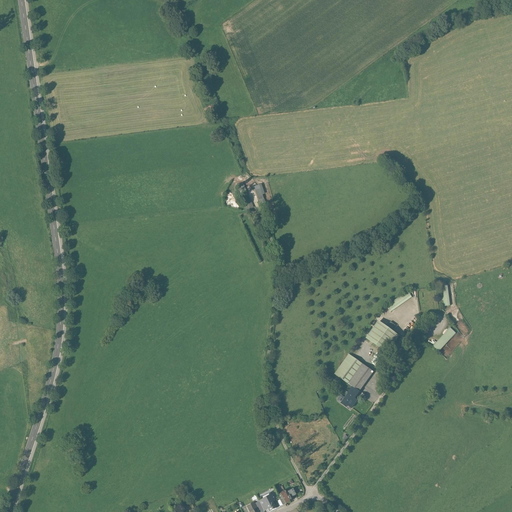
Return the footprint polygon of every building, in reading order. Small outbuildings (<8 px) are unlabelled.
[(241,183),(234,186),(238,193),(244,190),(241,183)] [(261,184),(254,187),(261,206),(266,204),(262,195),(265,194),(261,184)] [(444,307),(451,306),(448,286),(441,287),(444,307)] [(408,292),(388,305),(392,311),(412,298),(408,292)] [(379,322),(367,339),(384,351),(396,334),(379,322)] [(433,347),(439,353),(457,335),(450,329),(433,347)] [(349,384),(363,365),(349,355),(334,375),(349,384)] [(353,387),(360,392),(374,373),(363,365),(349,384),(353,387)] [(353,387),(348,393),(355,398),(360,392),(353,387)] [(358,400),(355,398),(348,393),(340,403),(344,406),(345,404),(352,408),(358,400)] [(284,491),(288,499),(295,495),(292,487),(284,491)] [(275,492),(262,498),(266,508),(269,506),(270,509),(281,504),(275,492)] [(248,503),(251,511),(260,511),(261,511),(256,499),(248,503)]
